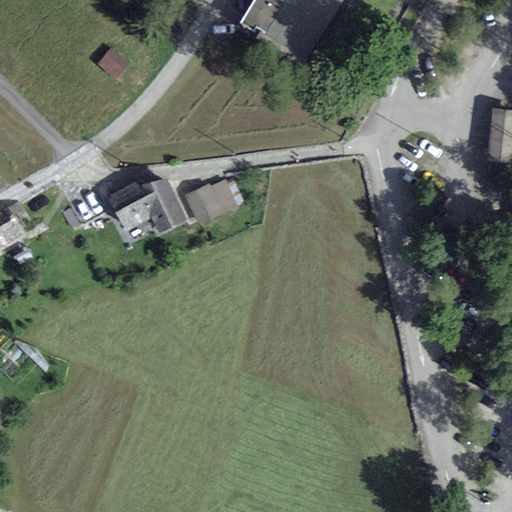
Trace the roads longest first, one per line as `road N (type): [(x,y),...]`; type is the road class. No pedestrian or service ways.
road 1 (residential): [(76,162),(103,174),(150,173),(376,145)]
road 2 (residential): [(76,162),(143,105),(222,0)]
